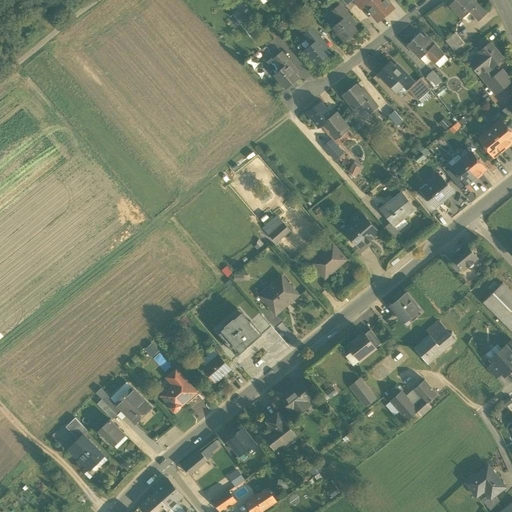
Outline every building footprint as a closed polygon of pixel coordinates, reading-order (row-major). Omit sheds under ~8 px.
[(353,0),(361,10),(366,6),(360,0),(353,0)] [(360,0),(366,6),(378,21),(394,8),(386,0),(360,0)] [(473,14),(479,20),(486,13),(472,0),(470,0),(470,1),(468,0),(455,0),(450,5),(463,18),(470,11),(472,9),(475,12),(473,14)] [(333,27),(344,41),(357,31),(350,22),(352,20),(340,4),(332,10),(338,17),(340,15),(343,19),(341,21),(333,27)] [(233,14),(238,21),(249,12),(243,5),(233,14)] [(305,50),(316,64),(329,54),(322,46),(324,43),(312,28),(304,34),(312,44),(305,50)] [(445,40),(454,50),(464,42),(455,32),(445,40)] [(431,54),(437,61),(444,54),(430,40),(428,42),(420,34),(408,45),(421,58),(426,53),(430,50),(433,53),(431,54)] [(475,47),(479,52),(488,44),(484,40),(475,47)] [(471,65),(478,73),(489,64),(492,68),(492,67),(503,58),(490,43),(488,44),(479,52),(482,56),(471,65)] [(430,50),(426,53),(435,62),(437,61),(431,54),(433,53),(430,50)] [(274,75),(286,89),(298,79),(291,70),(294,68),(281,53),(274,58),(283,68),(274,75)] [(407,89),(414,83),(400,68),(398,70),(390,62),(378,74),(396,93),(403,86),(407,89)] [(497,73),(492,67),(492,68),(489,64),(478,73),(495,94),(511,81),(502,69),(497,73)] [(427,76),(435,85),(441,80),(433,71),(427,76)] [(414,83),(407,89),(417,101),(431,90),(421,78),(414,83)] [(363,104),(371,114),(378,108),(365,91),(363,93),(356,85),(343,95),(355,110),(363,104)] [(319,127),(325,123),(334,115),(330,110),(328,112),(321,103),(308,113),(319,127)] [(388,116),(396,126),(403,121),(394,111),(388,116)] [(336,113),(334,115),(325,123),(336,137),(340,134),(341,134),(348,129),(336,113)] [(511,132),(501,120),(490,129),(504,146),(507,146),(511,141),(511,132)] [(504,149),(504,146),(490,129),(479,138),(493,155),(495,156),(504,149)] [(324,147),(336,161),(344,153),(332,140),(324,147)] [(471,152),(462,159),(476,177),(485,169),(471,152)] [(449,163),(453,167),(462,159),(458,155),(449,163)] [(476,177),(462,159),(453,167),(467,184),(476,177)] [(484,163),(492,172),(496,168),(489,159),(484,163)] [(353,162),(349,171),(357,175),(361,167),(353,162)] [(422,192),(435,207),(436,207),(435,206),(443,199),(444,200),(454,192),(441,176),(440,177),(442,179),(436,184),(434,182),(422,192)] [(416,197),(432,217),(439,211),(436,207),(435,207),(422,192),(416,197)] [(390,222),(393,226),(394,225),(415,208),(402,193),(381,210),(390,222)] [(348,219),(352,224),(355,224),(364,216),(358,210),(348,219)] [(262,227),(266,232),(281,220),(277,215),(262,227)] [(352,238),(360,247),(366,241),(367,242),(372,238),(371,237),(377,231),(364,216),(355,224),(352,224),(345,230),(352,238)] [(266,232),(270,235),(284,223),(281,220),(266,232)] [(385,227),(394,238),(400,233),(394,225),(393,226),(390,222),(385,227)] [(288,229),(284,223),(270,235),(274,241),(288,229)] [(347,242),(359,256),(370,246),(367,242),(366,241),(360,247),(352,238),(347,242)] [(312,263),(325,277),(346,259),(333,245),(312,263)] [(461,267),(463,270),(468,266),(468,267),(471,267),(474,266),(474,263),(473,262),(477,258),(466,245),(452,256),(460,266),(460,267),(461,267)] [(309,281),(321,295),(327,289),(315,275),(309,281)] [(271,310),(275,315),(276,314),(286,306),(285,304),(297,294),(281,276),(269,286),(272,289),(261,299),(271,310)] [(483,302),(511,331),(511,292),(503,283),(483,302)] [(258,295),(261,299),(272,289),(269,286),(258,295)] [(397,313),(404,322),(412,316),(414,319),(420,314),(418,312),(419,311),(406,294),(390,306),(396,314),(397,313)] [(215,329),(219,333),(226,327),(226,326),(234,319),(235,320),(242,313),(238,309),(215,329)] [(264,316),(274,328),(282,322),(276,314),(275,315),(271,310),(264,316)] [(226,327),(219,333),(226,341),(225,342),(227,345),(237,356),(247,347),(246,346),(251,342),(252,343),(262,334),(253,323),(250,320),(249,321),(242,313),(235,320),(234,319),(226,326),(226,327)] [(261,315),(253,323),(262,334),(271,326),(261,315)] [(426,332),(429,336),(429,335),(443,351),(455,341),(438,322),(426,332)] [(365,335),(375,349),(381,344),(370,330),(365,335)] [(352,351),(358,358),(364,353),(366,356),(375,349),(365,335),(358,340),(357,339),(348,346),(352,351)] [(414,348),(428,364),(432,361),(443,351),(429,335),(429,336),(414,348)] [(237,356),(227,345),(222,349),(223,351),(232,360),(237,356)] [(502,374),(504,377),(511,369),(511,353),(506,346),(489,360),(493,363),(502,374)] [(205,366),(219,355),(214,348),(200,360),(205,366)] [(219,355),(228,365),(233,361),(232,360),(223,351),(219,355)] [(353,366),(360,361),(358,358),(352,351),(345,356),(353,366)] [(203,368),(215,382),(222,376),(226,372),(226,373),(231,368),(228,365),(219,355),(205,366),(203,368)] [(237,367),(233,361),(228,365),(231,368),(233,371),(237,367)] [(487,368),(496,379),(502,374),(493,363),(487,368)] [(170,407),(174,412),(177,411),(180,408),(182,404),(196,392),(176,369),(167,377),(174,385),(162,395),(171,405),(170,407)] [(301,383),(308,393),(314,388),(307,378),(301,383)] [(375,398),(360,379),(350,386),(365,406),(375,398)] [(414,390),(422,399),(426,404),(427,404),(437,395),(424,381),(414,390)] [(281,398),(295,416),(305,408),(302,405),(312,398),(308,393),(301,383),(281,398)] [(122,409),(135,423),(151,407),(132,387),(116,403),(115,403),(122,409)] [(96,393),(101,398),(106,393),(101,388),(96,393)] [(401,392),(391,401),(400,411),(408,420),(418,412),(418,411),(414,407),(401,392)] [(101,398),(108,405),(117,414),(122,409),(115,403),(116,403),(106,393),(101,398)] [(108,405),(101,398),(97,402),(104,409),(108,405)] [(422,399),(414,407),(418,411),(418,412),(421,416),(430,408),(427,404),(426,404),(422,399)] [(400,411),(391,401),(386,406),(395,415),(400,411)] [(113,418),(117,414),(108,405),(104,409),(113,418)] [(278,414),(287,426),(292,423),(282,410),(278,414)] [(268,441),(276,451),(295,436),(287,426),(278,414),(267,422),(274,431),(276,434),(268,441)] [(65,426),(70,431),(79,422),(75,417),(65,426)] [(100,431),(113,444),(125,433),(110,418),(108,420),(109,421),(100,431)] [(70,431),(78,440),(83,435),(88,431),(79,422),(70,431)] [(244,452),(246,454),(250,451),(251,452),(253,450),(252,449),(257,446),(243,428),(237,433),(236,432),(231,436),(233,438),(232,439),(236,444),(237,443),(244,452)] [(276,434),(274,431),(266,437),(268,441),(276,434)] [(88,469),(94,463),(103,455),(83,435),(78,440),(69,449),(88,469)] [(232,439),(228,441),(239,456),(244,452),(237,443),(236,444),(232,439)] [(214,441),(200,452),(207,460),(213,455),(211,452),(219,446),(214,441)] [(235,459),(239,456),(228,441),(223,445),(235,459)] [(181,466),(189,475),(207,460),(200,452),(199,451),(181,466)] [(106,459),(103,455),(94,463),(95,464),(100,465),(106,459)] [(489,498),(490,499),(494,496),(505,488),(494,474),(493,475),(487,467),(466,483),(473,492),(480,487),(489,498)] [(228,476),(232,481),(240,475),(237,470),(228,476)] [(244,481),(240,475),(232,481),(235,486),(244,481)] [(168,480),(154,492),(170,509),(177,503),(183,497),(168,480)] [(251,511),(260,511),(275,501),(268,490),(247,503),(250,509),(251,511)] [(166,511),(170,509),(154,492),(140,504),(146,511),(166,511)] [(213,502),(220,511),(235,502),(228,492),(213,502)] [(484,503),(490,511),(499,502),(494,496),(490,499),(489,498),(484,503)] [(511,511),(511,502),(499,511),(511,511)] [(185,511),(177,503),(170,509),(172,511),(185,511)]
